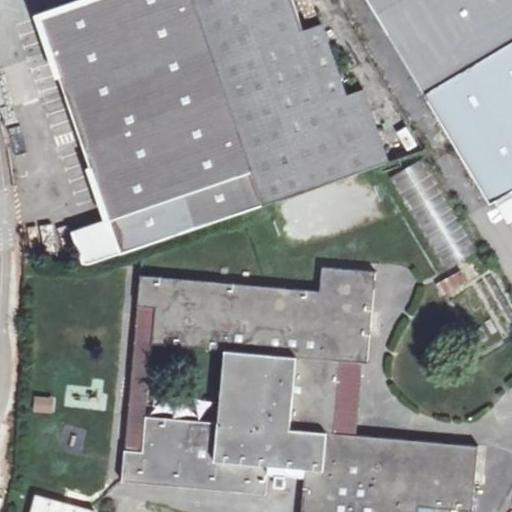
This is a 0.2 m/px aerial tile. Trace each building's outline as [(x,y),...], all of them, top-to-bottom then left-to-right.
[(262,206),(190,0),(86,0),(40,16),(109,219),(122,254),(262,206)] [(190,0),(262,206),(392,161),(366,88),(350,93),(324,23),(306,28),(295,0),(190,0)] [(511,0),(369,0),(423,90),(491,204),(497,200),(511,191),(511,0)] [(424,158),(390,178),(445,267),(478,248),(424,158)] [(511,191),(497,200),(507,218),(511,215),(511,191)] [(73,233),(84,264),(92,265),(122,254),(109,219),(73,233)] [(142,275),(139,305),(158,306),(155,343),(226,349),(298,356),(292,428),(328,432),(336,432),(342,360),(368,363),(376,272),(324,268),(322,291),(142,275)] [(461,270),(439,283),(445,293),(467,281),(461,270)] [(158,306),(139,305),(133,373),(127,450),(145,451),(148,416),(155,343),(158,306)] [(218,460),(270,464),(307,468),(326,468),(328,432),(292,428),(298,356),(226,349),(220,422),(218,460)] [(32,411),(55,411),(54,396),(32,396),(32,411)] [(145,451),(127,450),(125,481),(268,493),(270,464),(218,460),(220,422),(148,416),(145,451)] [(480,445),(336,432),(328,432),(326,468),(307,468),(303,511),(419,511),(420,506),(474,511),(480,445)] [(93,511),(98,495),(43,480),(42,480),(42,481),(38,496),(62,503),(92,511),(93,511)] [(92,511),(62,503),(38,496),(34,507),(32,511),(92,511)]
